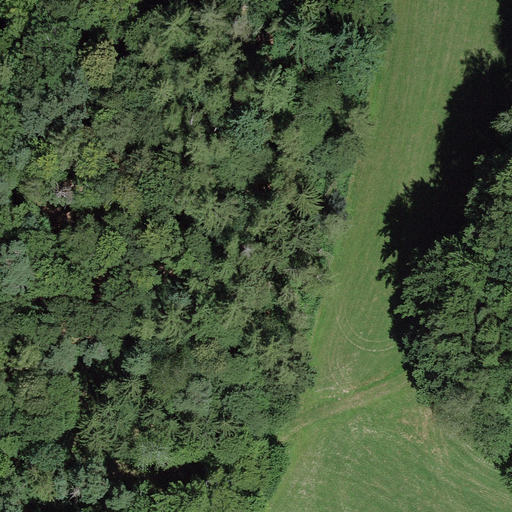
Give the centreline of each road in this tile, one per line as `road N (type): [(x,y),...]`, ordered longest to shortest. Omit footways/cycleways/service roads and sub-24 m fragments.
road 1 (track): [(445,364),(329,407),(204,473),(0,454)]
road 2 (track): [(384,0),(372,88),(292,427)]
road 3 (track): [(511,158),(457,303),(445,364),(469,409),(511,450)]
